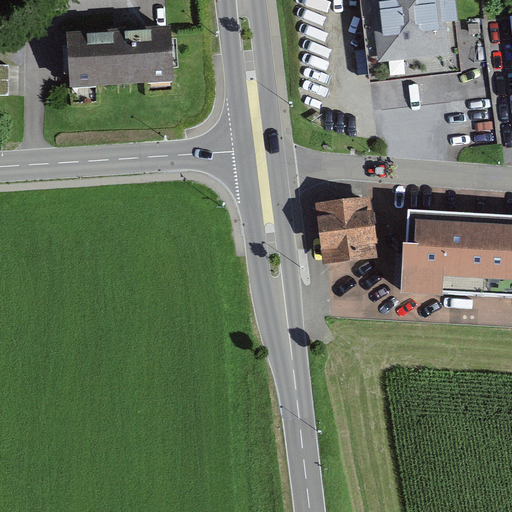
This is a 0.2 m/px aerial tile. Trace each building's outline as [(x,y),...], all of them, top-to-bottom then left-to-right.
[(452,62),(444,0),(368,0),(378,71),(452,62)] [(72,94),(176,88),(173,35),(69,41),(72,94)] [(0,96),(9,96),(9,65),(0,65),(0,96)] [(318,213),(324,264),(382,257),(376,206),(318,213)] [(405,302),(511,308),(511,223),(410,218),(405,302)]
